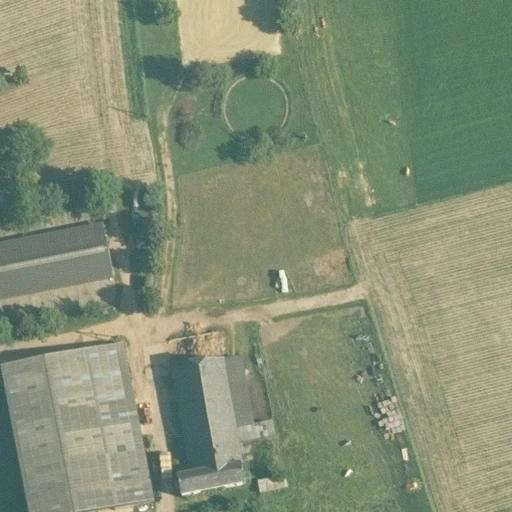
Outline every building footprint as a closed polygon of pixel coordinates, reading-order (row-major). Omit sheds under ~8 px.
[(415,227),(511,206),(511,187),(411,208),(415,227)] [(103,229),(0,248),(0,301),(113,280),(103,229)] [(218,334),(170,342),(173,370),(223,361),(221,349),(218,334)] [(221,349),(223,361),(236,431),(255,427),(241,345),(221,349)] [(123,347),(6,370),(33,511),(113,511),(154,504),(123,347)] [(192,478),(242,468),(238,445),(236,431),(223,361),(173,370),(192,478)] [(255,427),(236,431),(238,445),(275,439),(272,424),(255,427)] [(192,478),(178,480),(181,499),(245,486),(242,468),(192,478)] [(284,478),(258,483),(260,495),(286,490),(284,478)]
